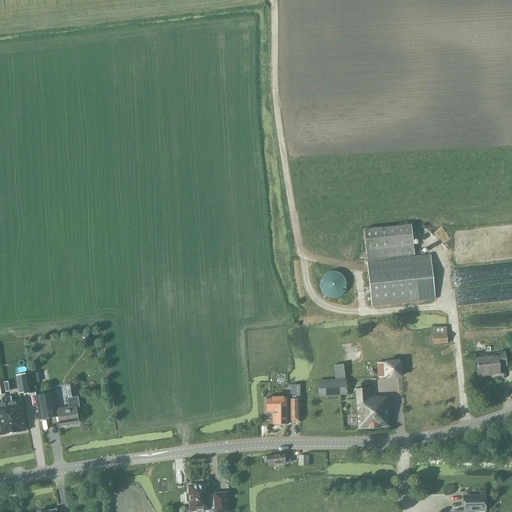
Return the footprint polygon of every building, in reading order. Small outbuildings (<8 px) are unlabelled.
[(411,224),(363,229),(371,306),(435,299),(430,255),(415,256),(411,224)] [(347,285),(347,284),(347,281),(346,279),(344,276),(342,275),(341,274),(338,273),(336,273),(334,273),(332,273),(328,275),(326,278),(325,279),(325,281),(324,284),(325,288),(326,290),(327,292),(331,294),(333,295),(335,296),(337,296),(340,295),(344,293),(345,291),(346,289),(347,285)] [(448,326),(433,327),(434,344),(449,343),(448,326)] [(499,366),(507,365),(505,351),(496,352),(497,355),(476,357),(478,376),(500,374),(499,366)] [(384,363),(377,364),(378,378),(385,377),(386,378),(400,376),(399,361),(384,363)] [(335,366),(337,380),(346,378),(344,365),(335,366)] [(23,394),(33,393),(31,379),(21,380),(23,393),(23,394)] [(320,397),(348,395),(347,380),(319,382),(320,397)] [(369,397),(369,390),(356,391),(358,430),(389,429),(388,397),(378,398),(378,396),(369,397)] [(58,417),(60,426),(79,424),(77,407),(79,407),(77,397),(67,398),(69,408),(57,410),(55,410),(54,398),(53,395),(42,397),(37,397),(41,421),(57,419),(56,418),(58,417)] [(26,432),(27,431),(26,430),(21,400),(11,401),(11,397),(6,398),(1,398),(2,403),(0,403),(0,435),(12,434),(26,431),(26,432)] [(270,397),(267,397),(267,412),(273,412),(273,423),(287,423),(287,405),(290,405),(290,400),(288,400),(288,397),(284,397),(270,397)] [(290,424),(287,424),(286,433),(300,433),(300,429),(299,429),(300,400),(290,400),(290,424)] [(291,463),(290,457),(285,458),(284,454),(267,457),(269,466),(291,463)] [(308,466),(308,456),(298,455),(298,466),(308,466)] [(208,485),(189,486),(190,494),(186,494),(187,503),(190,502),(191,511),(210,510),(210,507),(215,507),(215,511),(225,511),(228,511),(227,493),(215,493),(215,495),(209,495),(208,485)] [(464,510),(454,511),(453,511),(467,511),(468,511),(485,511),(485,495),(463,496),(464,510)]
